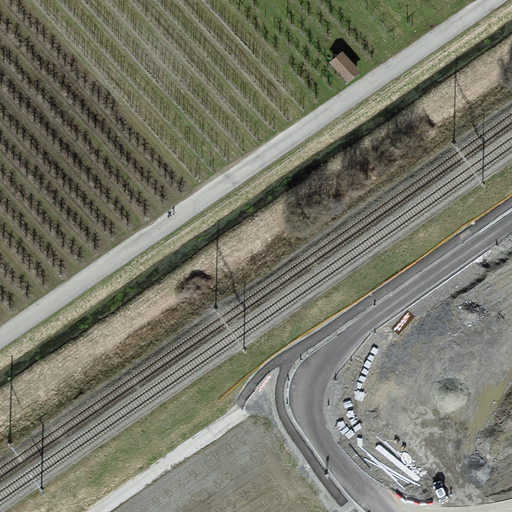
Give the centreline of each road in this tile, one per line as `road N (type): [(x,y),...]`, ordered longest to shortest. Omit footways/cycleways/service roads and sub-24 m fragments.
road 1 (track): [(490,0),(0,338)]
road 2 (tertiary): [(372,502),(311,428),(299,397),(309,368),(511,223)]
road 3 (track): [(96,511),(241,412)]
